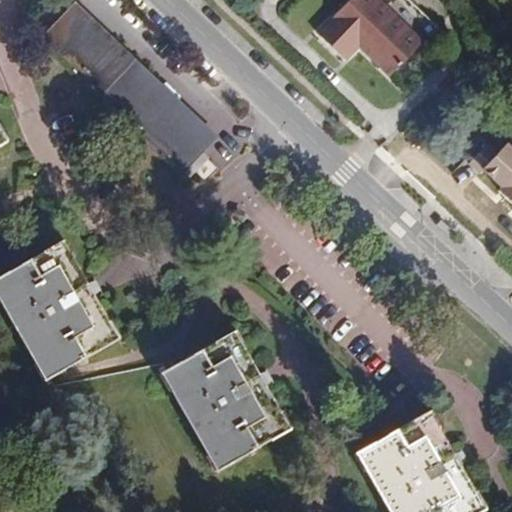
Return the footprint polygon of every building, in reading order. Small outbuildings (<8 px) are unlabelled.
[(436,28),(407,0),(348,0),(317,33),(344,60),(358,45),(390,76),(424,41),(436,28)] [(76,1),(40,38),(184,174),(206,183),(219,169),(209,160),(220,137),(76,1)] [(0,127),(0,146),(8,142),(0,127)] [(64,240),(0,275),(0,302),(45,381),(121,339),(64,240)] [(160,372),(218,471),(293,429),(235,331),(160,372)] [(355,453),(388,511),(482,511),(487,510),(430,410),(355,453)]
